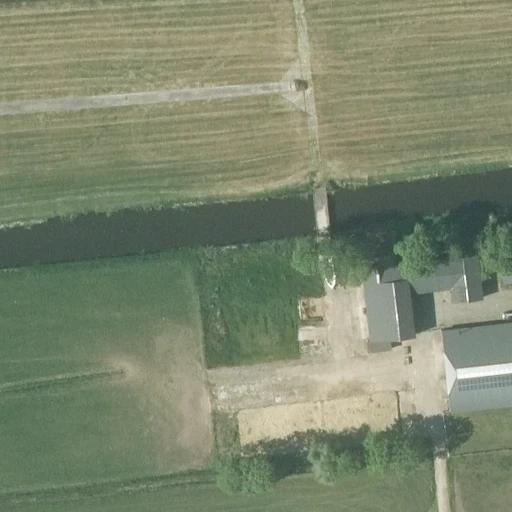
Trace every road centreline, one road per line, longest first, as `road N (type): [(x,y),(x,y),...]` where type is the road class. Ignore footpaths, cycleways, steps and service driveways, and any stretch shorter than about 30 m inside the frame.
road 1 (track): [(303,84),(322,241),(355,348),(377,359),(427,362),(429,326),(511,311)]
road 2 (track): [(0,108),(303,84)]
